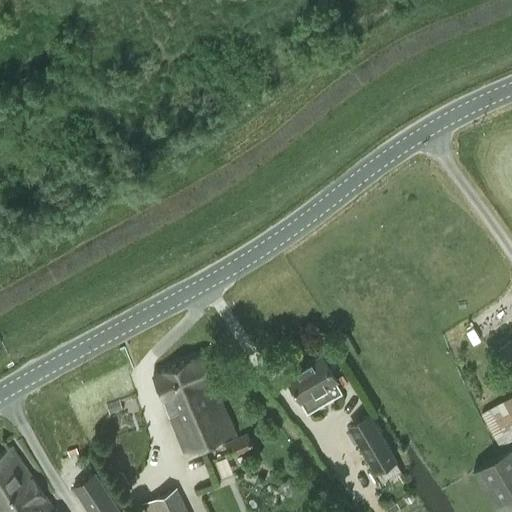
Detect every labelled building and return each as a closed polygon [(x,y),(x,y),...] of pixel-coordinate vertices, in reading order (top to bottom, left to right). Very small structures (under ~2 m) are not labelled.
[(511,361),(511,337),(501,345),(511,361)] [(286,372),(301,398),(302,398),(308,408),(341,388),(335,379),(337,378),(321,351),(286,372)] [(185,449),(236,429),(201,352),(153,372),(185,449)] [(511,394),(503,399),(480,412),(499,445),(511,437),(511,394)] [(119,398),(106,402),(109,412),(122,407),(119,398)] [(376,470),(396,458),(371,416),(351,428),(376,470)] [(253,448),(246,432),(224,442),(231,457),(253,448)] [(16,444),(0,452),(0,493),(34,472),(16,444)] [(511,511),(511,444),(473,466),(500,511),(511,511)] [(121,469),(113,474),(121,486),(129,481),(121,469)] [(92,511),(123,511),(95,470),(74,485),(92,511)] [(34,472),(0,493),(0,511),(59,511),(47,493),(34,472)] [(187,511),(176,486),(142,502),(147,511),(187,511)] [(390,497),(381,502),(385,508),(394,503),(390,497)]
